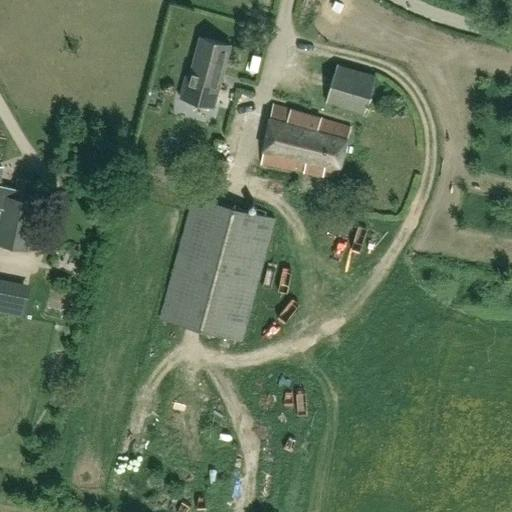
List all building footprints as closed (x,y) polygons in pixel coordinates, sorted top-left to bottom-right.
[(214,106),(231,45),(200,37),(189,76),(186,76),(180,97),(214,106)] [(363,112),(375,76),(337,64),(326,101),(363,112)] [(337,178),(351,127),(282,107),(273,105),(261,163),(337,178)] [(27,200),(31,181),(17,178),(15,189),(0,186),(0,171),(1,166),(0,165),(0,208),(1,209),(0,212),(0,244),(26,250),(36,202),(27,200)] [(242,340),(275,218),(194,196),(161,318),(242,340)] [(25,302),(0,296),(0,314),(22,319),(25,302)]
